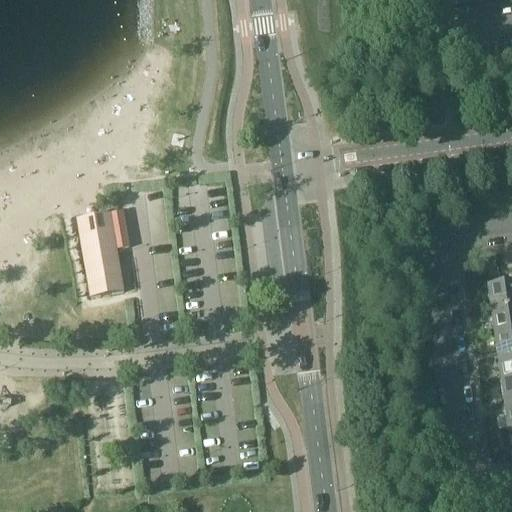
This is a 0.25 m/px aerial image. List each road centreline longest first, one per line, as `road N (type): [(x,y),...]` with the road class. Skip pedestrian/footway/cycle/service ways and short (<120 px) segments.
road 1 (residential): [(511,482),(468,476),(460,454),(440,258),(465,227),(511,221)]
road 2 (secondary): [(327,511),(285,172)]
road 3 (tertiary): [(285,172),(511,143)]
road 4 (secondary): [(285,172),(263,0)]
